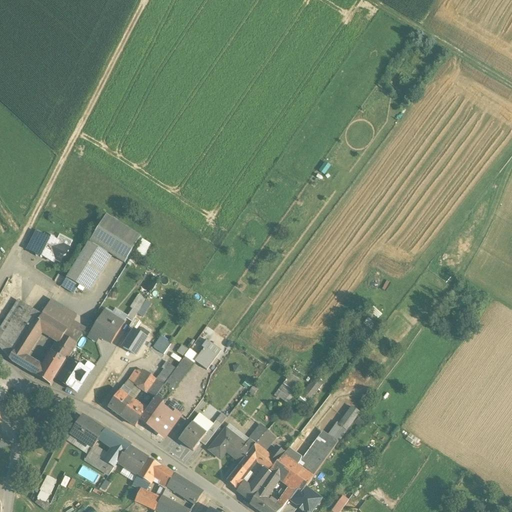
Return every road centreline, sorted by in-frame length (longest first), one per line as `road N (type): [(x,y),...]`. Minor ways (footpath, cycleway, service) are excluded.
road 1 (residential): [(232,511),(92,411),(31,384)]
road 2 (track): [(37,209),(144,0)]
road 3 (track): [(511,185),(465,283),(423,337)]
road 4 (track): [(511,89),(365,0)]
road 5 (track): [(511,502),(471,474),(431,479),(385,462)]
road 6 (residential): [(10,511),(7,489),(31,384)]
